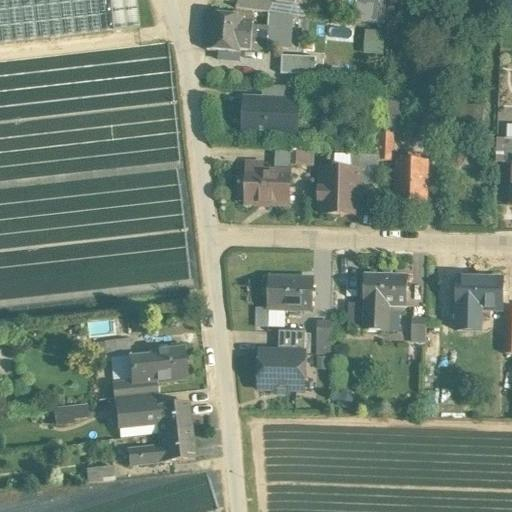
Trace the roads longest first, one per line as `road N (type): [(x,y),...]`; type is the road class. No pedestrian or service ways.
road 1 (residential): [(218,236),(511,245)]
road 2 (residential): [(244,511),(218,236)]
road 3 (residential): [(218,236),(189,44)]
